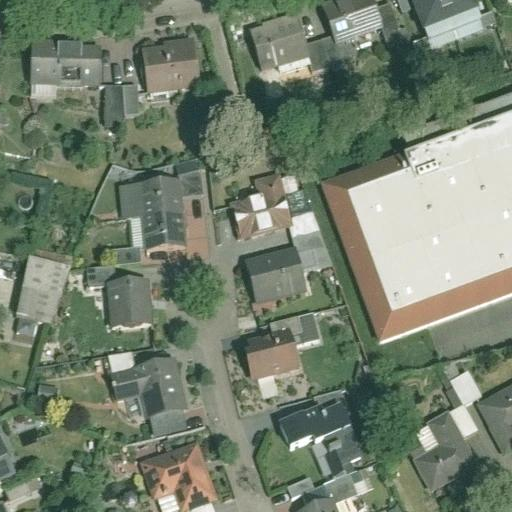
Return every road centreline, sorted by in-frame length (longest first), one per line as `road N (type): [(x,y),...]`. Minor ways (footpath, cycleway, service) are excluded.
road 1 (residential): [(219,0),(109,16),(0,12)]
road 2 (residential): [(258,511),(229,435),(196,301)]
